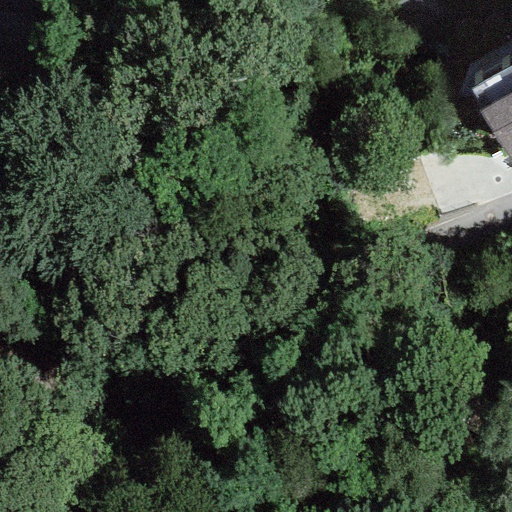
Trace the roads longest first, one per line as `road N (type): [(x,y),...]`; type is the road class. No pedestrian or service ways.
road 1 (residential): [(0,284),(14,312),(92,356),(202,333),(511,172)]
road 2 (residential): [(0,17),(14,67),(0,137)]
